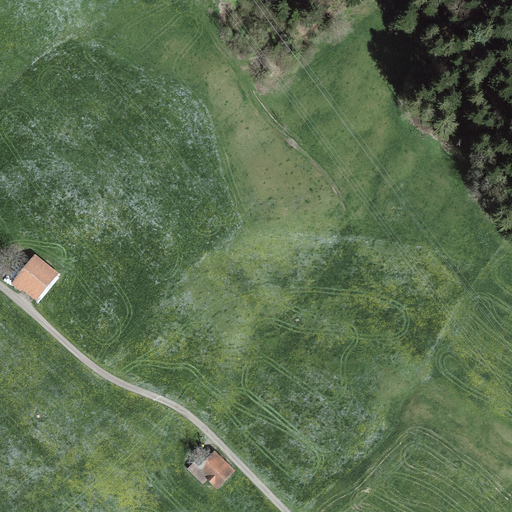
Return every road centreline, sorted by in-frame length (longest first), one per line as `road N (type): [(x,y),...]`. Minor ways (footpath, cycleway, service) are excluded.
road 1 (track): [(286,511),(201,424),(100,372),(0,285)]
road 2 (track): [(209,0),(218,43),(256,102),(347,206)]
